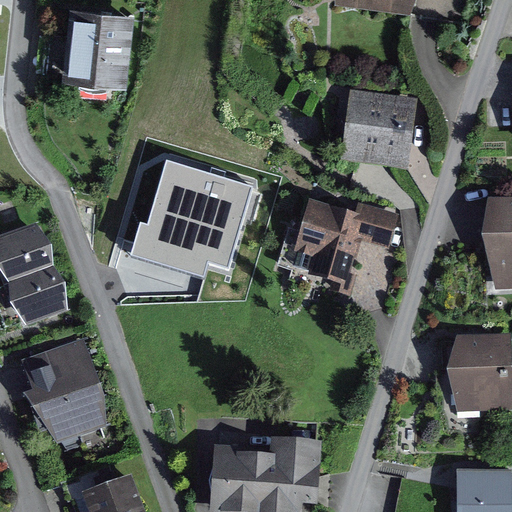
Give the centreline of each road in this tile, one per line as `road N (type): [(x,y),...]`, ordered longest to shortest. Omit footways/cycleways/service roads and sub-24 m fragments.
road 1 (residential): [(171,511),(84,252),(17,129),(21,0)]
road 2 (residential): [(347,511),(505,0)]
